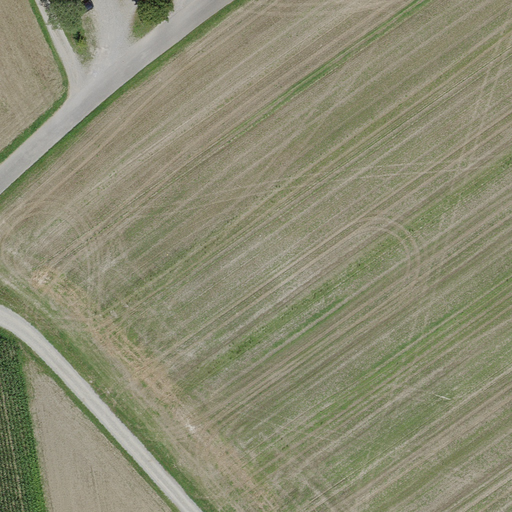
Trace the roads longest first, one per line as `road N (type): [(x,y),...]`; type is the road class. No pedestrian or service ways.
road 1 (unclassified): [(0,186),(88,102),(222,0)]
road 2 (track): [(0,315),(25,329),(194,511)]
